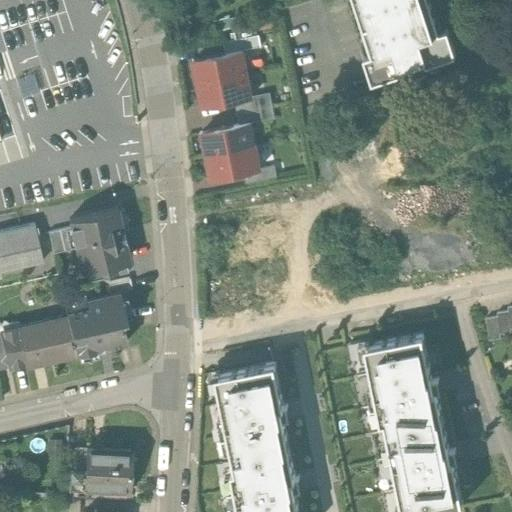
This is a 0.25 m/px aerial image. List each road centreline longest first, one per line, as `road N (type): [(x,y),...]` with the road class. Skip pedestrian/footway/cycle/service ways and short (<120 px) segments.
road 1 (residential): [(139,0),(170,223),(169,353)]
road 2 (residential): [(457,296),(169,353)]
road 3 (residential): [(169,385),(0,421)]
road 4 (residential): [(457,296),(511,455)]
road 5 (residential): [(169,385),(167,511)]
